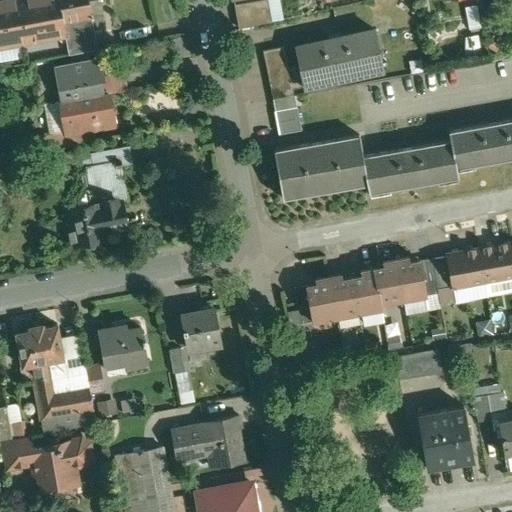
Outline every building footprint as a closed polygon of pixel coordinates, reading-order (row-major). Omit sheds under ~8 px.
[(90,0),(0,0),(0,47),(67,36),(96,31),(90,0)] [(268,0),(250,0),(235,3),(240,27),(272,20),(268,0)] [(376,29),(296,45),(300,63),(304,84),(384,68),(376,29)] [(96,31),(67,36),(70,54),(99,48),(96,31)] [(285,45),(264,49),(273,95),(295,91),(289,65),(285,45)] [(101,57),(56,65),(63,100),(105,92),(102,79),(105,79),(101,57)] [(300,63),(289,65),(294,86),(304,84),(300,63)] [(295,91),(273,95),(276,109),(297,105),(295,91)] [(63,100),(62,100),(65,118),(69,118),(71,131),(82,129),(83,129),(115,123),(109,92),(105,92),(63,100)] [(276,109),(275,109),(280,133),(302,128),(297,105),(276,109)] [(511,116),(450,127),(451,137),(455,165),(473,162),(474,163),(511,156),(511,116)] [(360,133),(275,147),(284,196),(368,182),(363,153),(360,133)] [(451,137),(363,153),(368,182),(370,190),(390,187),(390,188),(439,180),(438,178),(457,175),(455,165),(451,137)] [(130,143),(91,150),(94,167),(122,162),(134,160),(130,143)] [(122,162),(94,167),(91,150),(83,152),(89,186),(71,189),(74,204),(67,205),(73,243),(106,237),(105,227),(128,223),(127,217),(123,196),(127,195),(122,162)] [(145,220),(143,212),(136,213),(136,215),(127,217),(128,223),(145,220)] [(511,240),(511,239),(480,245),(486,280),(511,275),(511,244),(511,243),(511,240)] [(480,245),(448,251),(454,284),(454,286),(486,280),(480,245)] [(448,254),(433,257),(438,286),(454,284),(448,254)] [(421,258),(410,260),(410,255),(397,257),(404,298),(427,293),(421,258)] [(433,255),(421,258),(427,293),(439,291),(438,286),(433,257),(433,255)] [(397,257),(384,260),(385,265),(375,266),(381,302),(404,298),(397,257)] [(375,266),(362,269),(363,274),(353,275),(359,311),(382,307),(381,302),(375,266)] [(353,275),(343,277),(342,273),(329,275),(337,315),(359,311),(353,275)] [(329,275),(317,277),(317,282),(307,284),(311,306),(313,319),(337,315),(329,275)] [(311,306),(299,308),(302,322),(313,319),(311,306)] [(216,307),(181,313),(187,345),(221,339),(216,307)] [(43,322),(30,325),(30,328),(16,330),(23,364),(33,363),(50,360),(64,357),(58,323),(44,325),(43,322)] [(126,323),(98,327),(104,363),(106,363),(105,359),(124,356),(126,365),(148,361),(142,325),(127,328),(126,323)] [(181,346),(170,348),(174,371),(185,369),(181,346)] [(439,348),(397,355),(401,378),(443,371),(439,348)] [(50,360),(33,363),(38,392),(55,388),(50,360)] [(100,362),(86,365),(90,382),(91,390),(105,387),(100,362)] [(55,388),(38,392),(43,417),(94,408),(91,390),(90,382),(55,388)] [(488,394),(475,396),(479,421),(493,419),(488,394)] [(16,404),(0,403),(0,432),(16,433),(16,404)] [(465,404),(418,413),(428,468),(475,459),(465,404)] [(240,413),(204,419),(204,422),(172,427),(177,459),(210,453),(212,465),(244,460),(238,426),(242,426),(240,413)] [(131,415),(103,421),(108,444),(129,440),(127,428),(133,427),(131,415)] [(511,417),(499,420),(506,455),(511,453),(511,417)] [(31,434),(1,439),(6,465),(34,460),(31,445),(33,445),(31,434)] [(33,445),(31,445),(34,460),(34,463),(39,466),(41,478),(39,481),(40,488),(43,490),(51,489),(53,486),(62,484),(65,486),(73,485),(75,482),(78,481),(75,463),(87,461),(92,453),(89,441),(82,436),(33,445)] [(163,443),(117,452),(125,492),(171,484),(163,443)] [(253,482),(199,491),(202,511),(258,511),(258,510),(256,511),(255,503),(257,502),(253,482)] [(176,511),(171,484),(125,492),(128,511),(176,511)]
